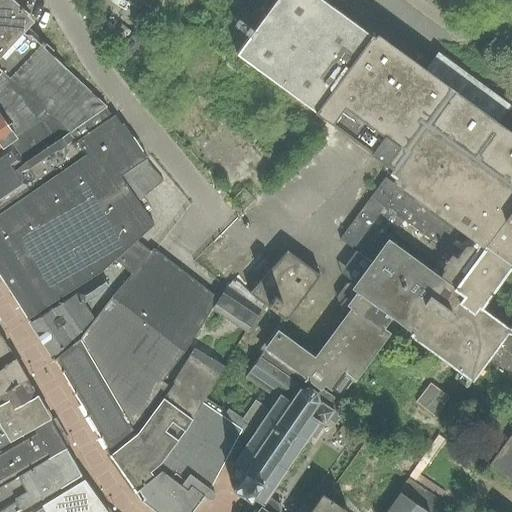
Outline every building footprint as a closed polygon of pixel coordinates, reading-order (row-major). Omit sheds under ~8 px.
[(49,115),(69,133),(106,108),(50,56),(53,52),(22,23),(29,15),(11,0),(0,0),(0,70),(0,71),(0,70),(0,146),(2,145),(3,147),(49,115)] [(139,0),(155,11),(155,12),(163,18),(170,9),(175,0),(139,0)] [(511,137),(375,37),(322,0),(276,0),(237,55),(315,113),(391,169),(388,174),(394,179),(391,184),(385,180),(341,240),(355,251),(371,262),(355,285),(341,306),(349,312),(315,359),(280,334),(247,378),(269,394),(272,388),(278,393),(283,392),(284,395),(292,401),(298,391),(295,387),(298,386),(300,390),(304,388),(309,387),(309,384),(312,384),(312,388),(316,390),(320,388),(321,391),(318,393),(319,396),(321,401),(325,401),(336,402),(337,401),(322,390),(325,385),(341,397),(353,381),(355,382),(389,335),(383,330),(393,317),(414,333),(411,337),(473,382),(486,365),(511,383),(511,439),(490,469),(511,484),(511,137)] [(141,44),(132,37),(115,55),(125,63),(141,44)] [(2,145),(0,146),(0,214),(86,155),(77,141),(69,133),(49,115),(3,147),(2,145)] [(123,125),(121,127),(115,117),(114,116),(77,141),(86,155),(0,214),(0,275),(28,319),(103,271),(161,220),(121,176),(147,159),(123,125)] [(164,181),(149,163),(130,178),(145,197),(164,181)] [(152,251),(112,298),(80,341),(54,361),(108,448),(139,424),(148,412),(163,382),(183,355),(217,300),(152,251)] [(286,321),(319,276),(287,252),(250,294),(286,321)] [(53,360),(93,320),(83,304),(109,288),(103,279),(78,295),(77,294),(30,324),(53,360)] [(217,303),(212,310),(246,333),(260,311),(226,289),(217,303)] [(0,356),(10,351),(0,334),(0,356)] [(188,430),(206,400),(205,399),(224,367),(193,349),(170,387),(150,426),(112,454),(134,493),(169,461),(188,430)] [(0,392),(25,377),(15,360),(0,370),(0,392)] [(14,408),(36,395),(35,393),(33,391),(25,377),(0,392),(0,418),(14,409),(14,408)] [(450,398),(432,383),(417,402),(435,416),(450,398)] [(240,479),(233,489),(250,501),(252,499),(263,506),(270,497),(332,407),(325,401),(321,401),(319,396),(318,393),(321,391),(320,388),(316,390),(312,388),(312,384),(309,384),(309,387),(304,388),(300,390),(298,386),(295,387),(298,391),(292,401),(284,395),(283,392),(278,393),(272,388),(269,394),(273,397),(266,408),(256,401),(243,419),(244,420),(242,421),(255,430),(246,444),(243,442),(240,446),(243,448),(234,460),(236,461),(240,467),(238,470),(239,471),(237,471),(236,471),(236,476),(240,479)] [(0,447),(49,418),(37,397),(36,395),(14,408),(14,409),(0,418),(0,447)] [(226,413),(216,406),(206,400),(188,430),(169,461),(134,493),(135,494),(141,501),(155,511),(192,511),(204,496),(208,500),(210,500),(212,500),(214,498),(215,497),(215,495),(215,493),(213,492),(209,489),(212,486),(228,456),(234,460),(243,448),(240,446),(243,442),(246,444),(255,430),(242,421),(244,420),(243,419),(228,410),(226,413)] [(0,485),(18,475),(65,447),(49,418),(0,447),(0,485)] [(346,419),(337,433),(352,444),(362,430),(346,419)] [(20,511),(22,511),(81,476),(65,447),(18,475),(0,485),(0,511),(20,511)] [(450,511),(452,509),(408,479),(385,511),(450,511)] [(106,511),(84,480),(42,506),(32,511),(106,511)] [(278,511),(280,511),(278,503),(270,497),(263,506),(260,510),(257,510),(255,511),(278,511)] [(342,511),(323,498),(313,511),(312,511),(342,511)] [(302,503),(295,511),(312,511),(313,511),(302,503)]
